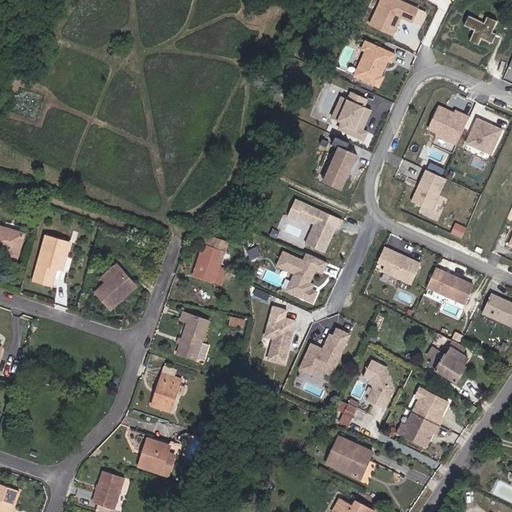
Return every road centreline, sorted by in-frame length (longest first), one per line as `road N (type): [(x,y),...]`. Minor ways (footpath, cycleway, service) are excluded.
road 1 (residential): [(511,277),(393,227),(376,213),(371,190),(412,83),(424,72),(443,71),(511,103)]
road 2 (track): [(0,123),(175,225),(178,240)]
road 3 (residential): [(427,511),(511,378)]
road 4 (residential): [(65,480),(121,408),(143,346)]
road 5 (residential): [(0,296),(143,346)]
